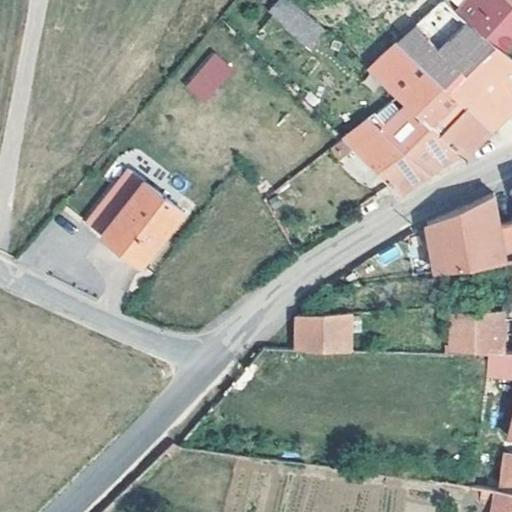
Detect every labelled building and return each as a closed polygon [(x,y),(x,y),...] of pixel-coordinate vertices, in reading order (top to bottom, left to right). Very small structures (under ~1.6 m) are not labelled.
[(331,34),(294,0),(290,0),(278,13),(317,49),(331,34)] [(352,52),(370,31),(376,24),(350,0),(339,0),(320,21),(352,52)] [(437,21),(420,4),(405,19),(400,14),(394,20),(386,13),(399,0),(350,0),(376,24),(370,31),(389,47),(390,46),(398,54),(404,49),(494,135),(505,125),(511,118),(511,64),(504,57),(465,19),(451,6),(437,21)] [(415,0),(399,0),(386,13),(394,20),(400,14),(405,19),(420,4),(415,0)] [(511,0),(481,0),(480,1),(511,32),(511,0)] [(511,32),(480,1),(465,19),(504,57),(511,48),(511,32)] [(382,54),(390,61),(398,54),(390,46),(389,47),(382,54)] [(376,74),(413,111),(460,157),(467,163),(479,150),(494,135),(404,49),(398,54),(390,61),(376,74)] [(184,86),(204,103),(234,69),(214,51),(184,86)] [(380,118),(348,142),(357,152),(402,198),(434,175),(460,157),(413,111),(391,129),(380,118)] [(348,142),(325,159),(333,170),(357,152),(348,142)] [(133,176),(118,194),(133,204),(147,186),(133,176)] [(183,213),(147,186),(133,204),(118,194),(90,228),(141,266),(183,213)] [(279,205),(274,198),(267,204),(271,210),(279,205)] [(432,276),(507,264),(498,201),(431,229),(432,276)] [(511,305),(506,306),(506,316),(502,357),(511,357),(511,305)] [(300,353),(354,354),(352,314),(298,317),(300,353)] [(447,355),(474,356),(477,316),(448,315),(447,355)] [(480,356),(502,357),(506,316),(477,316),(474,356),(480,356)] [(511,381),(511,357),(502,357),(480,356),(479,380),(511,381)] [(502,480),(501,492),(511,493),(511,459),(506,459),(502,480)] [(475,488),(482,489),(497,491),(501,492),(502,480),(475,477),(475,488)] [(477,511),(493,511),(497,491),(482,489),(477,511)] [(511,511),(511,493),(501,492),(497,491),(493,511),(511,511)]
